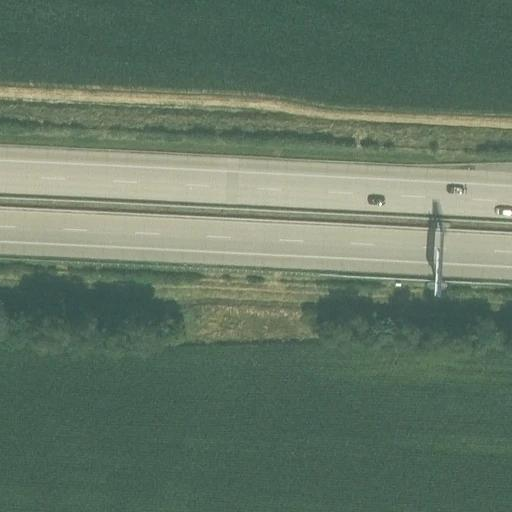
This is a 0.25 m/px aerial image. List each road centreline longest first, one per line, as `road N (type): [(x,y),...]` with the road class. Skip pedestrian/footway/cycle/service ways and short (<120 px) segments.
road 1 (motorway): [(0,231),(511,257)]
road 2 (motorway): [(511,198),(0,173)]
